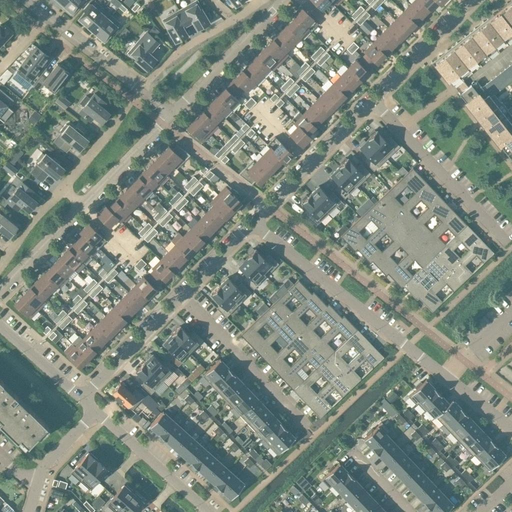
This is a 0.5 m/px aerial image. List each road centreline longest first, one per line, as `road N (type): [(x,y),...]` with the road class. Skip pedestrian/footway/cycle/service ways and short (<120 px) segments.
road 1 (residential): [(254,222),(406,346)]
road 2 (residential): [(369,103),(503,237)]
road 3 (residential): [(179,296),(307,428)]
road 4 (residential): [(254,222),(369,103)]
road 5 (residential): [(169,114),(283,0)]
road 6 (residential): [(259,0),(176,53),(139,90)]
road 7 (residential): [(95,411),(206,511)]
road 8 (residential): [(369,103),(475,0)]
road 9 (residential): [(80,397),(179,296)]
road 10 (residential): [(511,429),(406,346)]
road 11 (residential): [(79,205),(169,114)]
